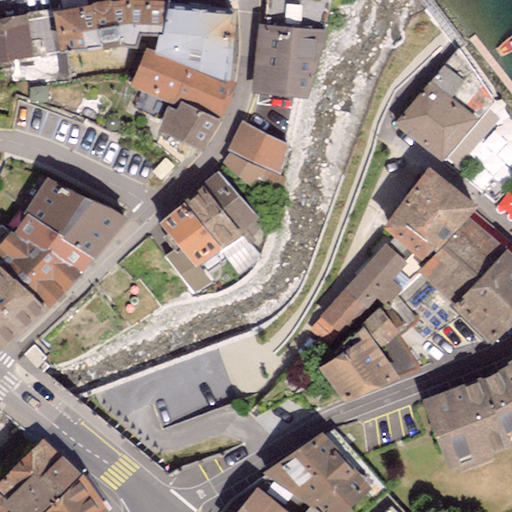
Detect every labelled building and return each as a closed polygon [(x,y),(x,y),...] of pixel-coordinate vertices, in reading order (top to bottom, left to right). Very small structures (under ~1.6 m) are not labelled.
[(164,31),(169,0),(119,0),(64,9),(70,50),(125,43),(139,45),(144,30),(164,31)] [(156,47),(203,63),(234,73),(238,7),(176,0),(169,0),(164,31),(144,30),(139,45),(142,49),(150,45),(156,47)] [(302,95),(307,95),(333,0),(268,0),(260,91),(302,95)] [(70,50),(64,9),(0,19),(0,113),(15,118),(20,91),(31,93),(31,83),(74,78),(70,50)] [(145,81),(188,101),(203,63),(156,47),(145,81)] [(402,128),(443,160),(477,120),(494,101),(459,51),(432,82),(397,124),(402,128)] [(203,63),(188,101),(193,102),(222,115),(237,75),(234,73),(203,63)] [(222,115),(193,102),(188,112),(179,107),(172,123),(206,138),(222,115)] [(238,150),(285,172),(290,140),(251,122),(238,150)] [(236,153),(230,165),(278,211),(285,178),(236,153)] [(169,154),(156,168),(165,176),(178,163),(169,154)] [(387,228),(397,238),(413,251),(423,260),(476,207),(466,199),(429,170),(387,228)] [(63,174),(38,209),(97,251),(130,213),(111,200),(82,188),(63,174)] [(219,177),(206,188),(260,252),(265,243),(271,229),(262,220),(259,223),(219,177)] [(511,185),(503,192),(511,203),(511,185)] [(257,258),(260,252),(206,188),(188,206),(218,246),(239,275),(251,265),(257,258)] [(201,260),(218,246),(188,206),(165,224),(178,239),(192,255),(196,253),(201,260)] [(24,228),(84,264),(97,251),(38,209),(24,228)] [(454,301),(457,303),(507,250),(502,245),(472,216),(421,270),(424,273),(430,279),(454,301)] [(0,246),(0,257),(7,263),(50,300),(84,264),(24,228),(20,227),(0,246)] [(413,251),(397,238),(389,247),(404,260),(413,251)] [(192,255),(178,239),(164,250),(194,287),(212,277),(201,260),(196,253),(192,255)] [(406,262),(404,260),(389,247),(386,245),(346,291),(366,308),(377,295),(385,302),(398,287),(390,280),(406,262)] [(511,254),(507,250),(457,303),(461,307),(494,338),(511,319),(511,254)] [(50,300),(7,263),(0,269),(0,337),(3,340),(50,300)] [(415,326),(427,337),(459,315),(450,306),(454,301),(430,279),(424,273),(401,297),(422,317),(415,326)] [(339,329),(366,308),(346,291),(324,316),(339,329)] [(363,322),(382,346),(395,335),(398,333),(395,328),(384,315),(380,309),(363,322)] [(403,322),(392,309),(384,315),(395,328),(403,322)] [(335,331),(321,320),(313,330),(327,341),(335,331)] [(397,376),(379,349),(366,330),(359,335),(364,342),(323,368),(346,398),(397,376)] [(401,375),(419,367),(395,335),(382,346),(401,375)] [(35,365),(51,350),(40,338),(24,354),(35,365)] [(511,365),(499,373),(511,403),(511,365)] [(505,433),(511,429),(511,403),(499,373),(427,400),(453,467),(461,463),(464,470),(492,460),(491,453),(510,445),(505,433)] [(324,435),(269,473),(328,511),(344,511),(371,488),(324,435)] [(108,511),(104,505),(95,494),(80,478),(79,476),(69,466),(63,459),(59,456),(48,443),(45,441),(0,483),(0,489),(10,500),(7,503),(16,511),(108,511)] [(241,511),(283,511),(258,492),(241,511)]
